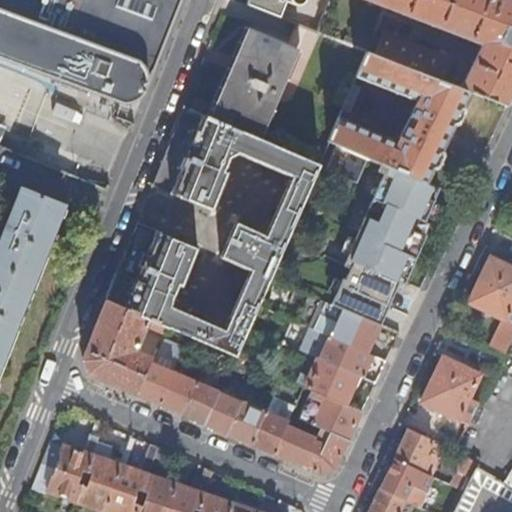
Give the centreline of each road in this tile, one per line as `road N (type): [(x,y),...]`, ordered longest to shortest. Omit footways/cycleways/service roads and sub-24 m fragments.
road 1 (residential): [(334,507),(511,134)]
road 2 (residential): [(201,0),(46,378)]
road 3 (residential): [(334,507),(46,378)]
road 4 (residential): [(46,378),(0,493)]
